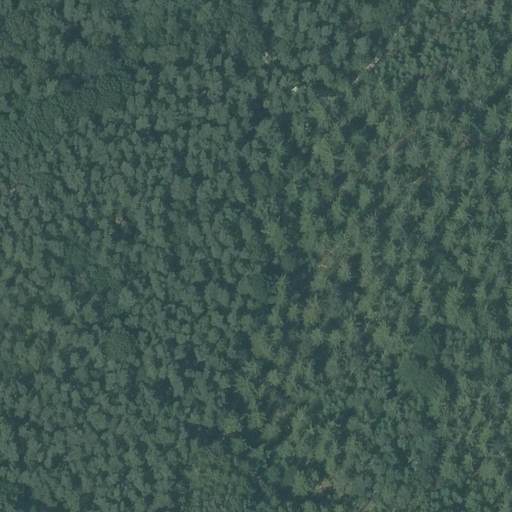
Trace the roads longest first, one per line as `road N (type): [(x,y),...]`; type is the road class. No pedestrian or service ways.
road 1 (track): [(329,107),(273,154),(255,187),(265,304),(218,445)]
road 2 (track): [(270,75),(186,69),(0,149)]
road 3 (track): [(419,0),(329,107)]
